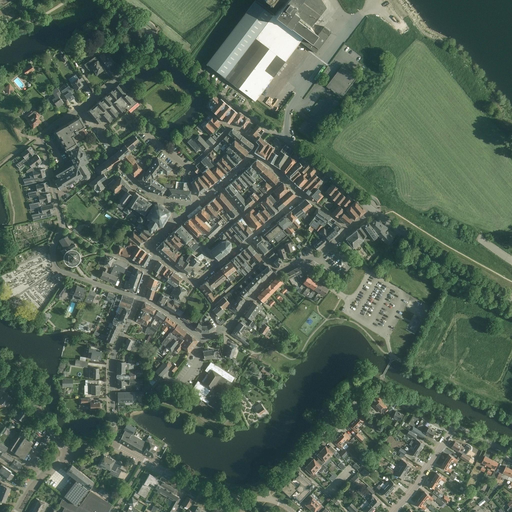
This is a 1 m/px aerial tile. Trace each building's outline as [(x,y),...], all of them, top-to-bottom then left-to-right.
[(286,0),(275,16),(255,1),(207,65),(223,77),(255,101),(299,42),(315,54),(331,33),(324,27),(317,35),(309,29),(326,8),(320,0),(286,0)] [(103,54),(98,46),(92,49),(96,55),(98,54),(100,56),(107,67),(114,62),(109,55),(110,55),(107,51),(103,54)] [(66,58),(65,55),(60,58),(64,63),(68,60),(66,58)] [(95,59),(94,58),(88,62),(95,71),(94,72),(97,75),(100,73),(100,72),(103,70),(101,67),(102,66),(96,58),(95,59)] [(34,70),(31,64),(22,70),(25,74),(26,76),(34,70)] [(343,98),(358,78),(343,66),(327,87),(343,98)] [(75,75),(68,79),(76,90),(81,86),(83,89),(87,86),(81,77),(79,79),(75,75)] [(15,89),(9,83),(3,89),(9,95),(15,89)] [(130,93),(127,90),(121,83),(87,112),(91,116),(93,119),(95,122),(96,124),(100,121),(101,121),(105,119),(106,120),(108,123),(116,116),(126,108),(128,110),(138,102),(134,99),(130,94),(130,93)] [(74,98),(71,93),(73,92),(69,87),(62,92),(65,96),(66,97),(69,101),(74,98)] [(62,96),(57,88),(51,92),(53,95),(46,99),(48,101),(51,106),(55,103),(57,107),(63,103),(60,97),(62,96)] [(223,117),(225,118),(224,119),(229,123),(232,119),(232,120),(237,124),(238,124),(243,128),(250,119),(247,118),(244,116),(244,115),(238,111),(237,113),(232,109),(221,99),(219,100),(214,95),(213,96),(209,100),(211,101),(209,103),(209,107),(210,108),(211,109),(211,110),(216,114),(217,113),(216,115),(221,119),(223,117)] [(30,119),(28,121),(30,124),(33,128),(41,121),(38,118),(39,117),(41,115),(36,110),(34,112),(28,117),(30,119)] [(66,150),(77,143),(72,136),(74,135),(75,136),(76,135),(77,133),(78,132),(78,131),(85,126),(79,116),(55,131),(66,150),(66,149),(66,150)] [(212,117),(207,122),(215,130),(220,125),(218,123),(219,121),(215,117),(214,116),(213,118),(212,117)] [(210,135),(215,130),(207,122),(202,127),(210,135)] [(249,134),(248,135),(255,141),(260,136),(257,132),(260,128),(257,125),(252,130),(249,128),(246,132),(249,134)] [(228,134),(232,137),(238,132),(233,129),(232,129),(228,134)] [(232,137),(235,140),(237,142),(242,136),(238,132),(232,137)] [(228,134),(226,136),(222,140),(229,146),(228,147),(241,159),(248,152),(242,146),(237,142),(235,140),(232,137),(228,134)] [(196,152),(201,148),(204,151),(209,146),(199,135),(194,140),(191,138),(193,139),(189,143),(197,151),(196,152)] [(116,153),(121,160),(122,159),(128,154),(131,151),(136,147),(134,145),(139,141),(135,136),(116,153)] [(242,146),(246,139),(242,136),(237,142),(242,146)] [(254,152),(264,158),(271,146),(264,141),(261,138),(260,137),(260,136),(255,141),(258,144),(259,144),(259,145),(254,152)] [(206,141),(210,145),(211,146),(215,142),(210,137),(206,141)] [(246,139),(242,146),(248,152),(254,145),(246,139)] [(223,150),(224,151),(226,154),(227,153),(237,163),(241,159),(228,147),(229,146),(222,140),(219,143),(222,147),(223,146),(225,148),(223,150)] [(276,144),(275,146),(279,149),(281,150),(285,144),(279,140),(276,144)] [(88,161),(84,156),(86,155),(84,151),(82,152),(79,146),(79,147),(77,143),(66,150),(68,153),(68,154),(69,154),(71,159),(69,160),(71,164),(73,162),(75,164),(77,168),(84,164),(88,161)] [(278,155),(272,164),(280,169),(289,156),(289,157),(289,156),(294,151),(285,144),(281,150),(280,151),(279,154),(278,155)] [(30,146),(24,151),(25,151),(21,153),(25,158),(16,165),(19,169),(28,163),(30,161),(28,158),(35,153),(30,146)] [(271,146),(264,158),(267,160),(274,148),(271,146)] [(278,155),(279,154),(273,150),(275,148),(274,148),(267,160),(272,164),(278,155)] [(215,158),(210,152),(205,157),(213,165),(209,169),(211,172),(218,179),(224,174),(217,166),(215,164),(212,160),(215,158)] [(113,155),(112,156),(111,157),(106,160),(95,168),(98,172),(100,175),(101,175),(103,173),(113,166),(117,163),(118,162),(120,161),(121,160),(116,153),(115,154),(114,154),(113,155)] [(222,158),(232,168),(237,163),(227,153),(226,154),(224,157),(224,156),(222,158)] [(128,154),(122,159),(130,167),(136,162),(128,154)] [(41,160),(37,155),(30,161),(28,163),(31,167),(26,171),(27,173),(33,172),(37,170),(36,166),(42,162),(41,161),(41,160)] [(289,156),(280,169),(286,174),(293,168),(298,163),(292,168),(291,167),(296,162),(292,159),(289,157),(289,156)] [(205,157),(201,161),(205,165),(199,170),(200,171),(202,173),(203,174),(212,184),(218,179),(211,172),(209,169),(213,165),(210,162),(205,157)] [(141,160),(139,158),(130,168),(128,170),(135,178),(143,170),(145,171),(145,170),(149,165),(147,163),(142,169),(137,164),(141,160)] [(167,174),(171,168),(157,158),(146,172),(145,171),(137,179),(141,183),(161,195),(163,192),(166,188),(152,179),(158,171),(159,172),(160,173),(161,173),(162,172),(162,171),(167,174)] [(215,158),(212,160),(215,164),(217,166),(224,174),(227,172),(218,161),(218,162),(215,158)] [(232,168),(222,158),(218,161),(227,172),(232,168)] [(261,176),(268,169),(257,160),(251,165),(254,169),(261,176)] [(298,172),(299,171),(307,162),(302,167),(298,163),(293,168),(286,174),(290,179),(298,172)] [(301,172),(302,174),(305,171),(311,165),(307,162),(299,171),(301,172)] [(84,164),(77,168),(75,164),(74,165),(73,164),(56,174),(58,178),(55,181),(54,181),(55,183),(56,184),(56,187),(58,188),(59,189),(60,189),(64,187),(67,185),(67,186),(77,180),(76,179),(79,177),(81,180),(84,178),(84,179),(87,179),(89,178),(90,175),(88,173),(89,173),(84,164)] [(309,178),(311,176),(313,174),(317,170),(311,165),(305,171),(307,173),(307,174),(310,177),(309,178)] [(255,180),(257,182),(260,185),(258,188),(264,193),(271,187),(250,166),(245,170),(255,179),(255,180)] [(40,181),(39,178),(45,176),(44,168),(37,170),(33,172),(34,177),(23,180),(25,185),(40,181)] [(275,176),(268,169),(261,176),(268,183),(269,182),(275,176)] [(208,187),(200,177),(199,176),(197,174),(192,177),(190,170),(188,173),(191,182),(197,196),(208,187)] [(257,182),(255,179),(245,170),(242,173),(252,183),(257,188),(258,187),(258,188),(260,185),(257,182)] [(305,171),(302,174),(294,182),(300,188),(308,180),(309,178),(308,180),(304,176),(307,173),(307,174),(307,173),(305,171)] [(294,182),(302,174),(301,172),(302,174),(301,175),(298,172),(290,179),(293,181),(294,182)] [(242,173),(240,175),(259,197),(263,194),(257,188),(252,183),(242,173)] [(208,187),(212,184),(203,174),(200,177),(208,187)] [(300,188),(305,192),(313,183),(314,181),(311,178),(314,175),(313,174),(311,176),(309,178),(308,180),(300,188)] [(120,185),(125,181),(120,175),(114,180),(113,179),(108,184),(112,189),(116,185),(119,188),(120,186),(119,185),(120,185)] [(254,201),(259,197),(240,175),(236,179),(241,187),(245,191),(247,189),(248,191),(248,192),(251,194),(251,193),(252,194),(249,196),(250,196),(254,201)] [(314,181),(313,183),(317,186),(318,186),(322,181),(326,176),(324,175),(320,180),(314,175),(311,178),(314,181)] [(279,180),(275,176),(269,182),(268,183),(272,186),(279,180)] [(322,181),(318,186),(319,186),(312,193),(311,192),(308,195),(316,202),(317,202),(320,199),(323,195),(319,192),(320,191),(321,191),(323,188),(321,186),(328,178),(326,176),(322,181)] [(104,187),(97,178),(90,183),(90,182),(89,183),(95,190),(96,189),(99,192),(104,187)] [(241,187),(236,179),(231,183),(241,194),(243,193),(241,191),(239,188),(241,187)] [(116,185),(112,189),(115,193),(121,188),(125,191),(123,193),(125,194),(127,191),(131,188),(126,183),(125,181),(120,185),(119,185),(120,186),(119,188),(116,185)] [(168,192),(168,196),(179,198),(190,199),(190,195),(190,191),(189,189),(189,187),(188,185),(188,182),(182,182),(176,181),(175,189),(169,188),(168,192)] [(36,185),(37,191),(28,193),(29,198),(38,196),(44,195),(44,194),(43,191),(49,190),(47,182),(40,184),(36,185)] [(245,201),(231,183),(225,188),(226,190),(225,191),(230,197),(236,205),(242,211),(250,205),(254,201),(250,196),(246,200),(245,201)] [(270,201),(273,204),(279,198),(289,190),(283,183),(273,191),(277,196),(274,199),(270,194),(267,197),(270,201)] [(305,192),(308,195),(311,192),(316,187),(317,186),(313,183),(305,192)] [(328,193),(331,195),(336,189),(337,188),(332,184),(325,193),(327,194),(328,193)] [(341,189),(339,192),(336,189),(331,195),(330,197),(332,199),(334,201),(343,190),(341,189)] [(279,198),(273,204),(272,204),(278,211),(285,205),(295,196),(290,190),(280,199),(279,198)] [(345,197),(343,195),(345,192),(343,190),(334,201),(337,203),(339,205),(341,203),(346,197),(345,197)] [(122,197),(120,200),(119,200),(116,205),(122,209),(124,206),(122,204),(125,204),(132,195),(127,191),(125,194),(122,197)] [(135,209),(143,215),(151,203),(140,196),(135,192),(123,211),(128,214),(130,212),(132,209),(134,211),(135,209)] [(41,207),(46,206),(45,202),(51,201),(49,193),(44,194),(44,195),(38,196),(40,202),(29,204),(31,210),(41,207)] [(227,211),(233,207),(221,193),(215,197),(224,208),(227,211)] [(341,203),(344,205),(341,208),(343,210),(344,208),(346,207),(347,205),(352,199),(347,195),(346,196),(345,197),(346,197),(341,203)] [(220,216),(226,223),(233,218),(227,211),(224,208),(215,197),(209,203),(216,211),(220,208),(221,209),(222,208),(223,210),(221,211),(223,213),(223,214),(221,216),(220,216)] [(270,201),(267,197),(261,202),(266,207),(267,208),(272,204),(273,204),(270,201)] [(305,199),(298,205),(308,215),(311,213),(309,210),(310,208),(310,207),(312,205),(305,199)] [(361,213),(363,211),(361,209),(355,201),(349,207),(346,209),(347,211),(347,212),(345,214),(347,216),(349,214),(354,219),(358,215),(359,216),(362,214),(361,213)] [(264,208),(266,207),(261,202),(258,204),(260,207),(261,207),(263,210),(259,212),(266,220),(271,216),(264,208)] [(148,226),(147,228),(147,229),(153,233),(157,230),(159,226),(162,226),(170,213),(169,210),(157,203),(154,203),(153,205),(151,203),(143,215),(144,215),(142,218),(140,216),(137,220),(142,224),(143,223),(148,226)] [(208,203),(202,208),(210,217),(210,216),(212,219),(214,220),(213,218),(216,216),(220,220),(217,222),(221,227),(226,223),(220,216),(218,213),(217,214),(216,212),(208,203)] [(46,206),(41,207),(42,213),(32,215),(33,221),(47,217),(46,214),(54,212),(54,211),(54,210),(53,204),(46,206)] [(266,207),(264,208),(271,216),(278,211),(272,204),(267,208),(266,207)] [(312,219),(310,218),(308,215),(298,205),(291,211),(297,218),(301,215),(304,218),(306,217),(310,222),(312,219)] [(347,212),(347,211),(346,209),(344,208),(343,210),(341,208),(338,205),(334,210),(332,211),(333,212),(332,213),(337,217),(341,212),(342,213),(344,211),(347,212)] [(233,207),(227,211),(233,218),(239,214),(233,207)] [(189,219),(202,231),(204,234),(209,238),(221,227),(217,222),(210,227),(209,226),(213,223),(211,222),(214,220),(212,219),(210,216),(210,217),(202,208),(189,219)] [(326,222),(330,225),(334,220),(330,217),(317,208),(314,213),(315,214),(314,216),(312,219),(310,222),(309,224),(310,225),(314,227),(315,229),(319,223),(323,226),(326,222)] [(255,229),(261,224),(254,216),(250,211),(245,215),(255,229)] [(300,227),(298,224),(301,222),(297,218),(291,211),(285,215),(297,229),(300,227)] [(339,218),(347,224),(352,220),(347,216),(345,214),(347,212),(344,211),(342,213),(343,213),(339,218)] [(266,220),(259,212),(254,216),(261,224),(266,221),(266,220)] [(276,223),(277,223),(282,230),(285,228),(290,234),(295,230),(296,231),(297,230),(297,229),(285,215),(276,223)] [(235,223),(247,237),(252,232),(247,225),(242,218),(235,223)] [(184,224),(196,236),(199,234),(202,236),(204,234),(202,231),(189,219),(184,224)] [(334,220),(330,225),(339,233),(343,229),(343,227),(334,220)] [(375,220),(369,223),(377,235),(387,244),(392,239),(392,240),(394,238),(393,237),(394,236),(387,229),(387,228),(376,220),(375,220)] [(137,227),(141,230),(141,231),(143,233),(148,238),(153,233),(147,229),(147,228),(139,223),(137,227)] [(247,237),(235,223),(230,227),(242,241),(247,237)] [(268,251),(264,246),(265,246),(264,245),(268,243),(270,245),(272,243),(275,246),(287,235),(282,230),(277,223),(264,235),(267,239),(264,240),(261,236),(253,242),(264,255),(268,251)] [(369,223),(362,226),(368,235),(371,240),(377,235),(369,223)] [(187,249),(191,253),(192,253),(200,246),(181,225),(174,231),(186,243),(189,246),(187,249)] [(339,233),(330,225),(327,227),(328,228),(325,230),(324,228),(319,232),(323,237),(317,242),(313,246),(318,251),(328,242),(339,233)] [(133,231),(144,241),(148,238),(143,233),(141,231),(141,230),(137,227),(135,226),(134,227),(135,229),(133,231)] [(362,239),(368,235),(362,226),(356,230),(362,239)] [(242,241),(230,227),(226,231),(231,237),(238,244),(242,241)] [(362,239),(356,230),(353,233),(346,238),(352,247),(363,239),(362,239)] [(144,241),(133,231),(127,239),(135,244),(137,243),(139,246),(144,241)] [(171,234),(166,238),(176,249),(180,245),(177,242),(181,238),(174,231),(171,234)] [(223,234),(219,237),(221,240),(222,240),(222,241),(221,241),(226,240),(225,240),(226,240),(227,241),(227,240),(231,237),(226,231),(223,234)] [(59,240),(64,249),(61,251),(63,255),(64,254),(67,256),(67,257),(67,258),(67,259),(68,259),(68,260),(69,260),(70,260),(70,261),(71,261),(72,261),(73,261),(73,260),(74,260),(75,259),(75,258),(76,258),(76,257),(76,256),(76,255),(76,254),(75,254),(75,253),(74,253),(74,252),(73,252),(72,252),(71,252),(70,252),(69,252),(69,253),(68,253),(67,253),(76,247),(69,234),(59,240)] [(176,249),(166,238),(163,241),(166,244),(170,247),(172,249),(174,247),(176,249)] [(226,240),(225,240),(226,240),(221,241),(220,241),(221,242),(219,244),(218,243),(218,244),(216,246),(216,245),(215,246),(213,248),(213,247),(212,248),(213,248),(211,250),(210,249),(210,250),(210,251),(209,251),(210,252),(211,251),(212,253),(212,254),(213,254),(215,257),(214,257),(215,258),(216,258),(217,260),(217,261),(218,260),(218,261),(219,261),(218,260),(221,258),(221,259),(222,258),(221,258),(223,256),(224,257),(224,256),(226,254),(226,255),(227,254),(226,254),(229,252),(230,252),(229,251),(231,248),(232,248),(232,247),(231,247),(231,242),(227,241),(226,240)] [(132,253),(137,256),(142,249),(137,246),(130,241),(125,248),(130,251),(131,249),(133,251),(133,252),(132,253)] [(159,251),(166,244),(163,241),(156,249),(159,251)] [(285,244),(286,248),(287,252),(293,251),(292,250),(295,249),(293,246),(295,245),(292,242),(290,242),(285,244)] [(110,247),(103,243),(100,248),(108,252),(110,247)] [(175,252),(173,249),(171,251),(168,249),(170,247),(166,244),(159,251),(169,260),(175,252)] [(252,258),(254,260),(257,264),(261,259),(249,245),(244,249),(251,257),(252,256),(253,257),(252,258)] [(120,255),(122,250),(123,247),(119,246),(117,250),(114,249),(114,250),(113,253),(116,254),(120,255)] [(120,254),(130,257),(132,254),(132,253),(133,252),(130,251),(125,248),(124,248),(123,247),(122,250),(120,255),(120,254)] [(287,252),(286,248),(283,249),(283,248),(278,250),(279,254),(281,258),(286,257),(285,253),(287,252)] [(139,265),(147,253),(142,249),(137,256),(134,260),(137,262),(136,263),(139,265)] [(251,257),(244,249),(240,253),(246,260),(247,262),(249,260),(248,259),(251,257)] [(175,252),(169,260),(172,263),(175,265),(178,260),(176,258),(178,255),(177,254),(179,252),(177,250),(175,252)] [(283,262),(273,252),(267,258),(277,268),(283,262)] [(151,256),(147,253),(139,265),(142,266),(142,265),(144,267),(151,256)] [(240,253),(236,256),(239,259),(246,267),(250,271),(251,269),(245,262),(246,260),(240,253)] [(112,262),(115,263),(127,269),(129,264),(117,259),(116,260),(113,258),(113,257),(106,256),(104,263),(100,262),(100,264),(104,265),(110,266),(112,262)] [(186,261),(186,260),(185,262),(183,261),(185,258),(181,256),(178,260),(175,265),(180,269),(186,261)] [(250,271),(239,259),(236,256),(233,258),(240,266),(241,265),(243,267),(241,268),(242,269),(246,273),(250,271)] [(192,261),(189,259),(187,258),(186,260),(186,261),(190,264),(194,267),(199,262),(194,258),(192,261)] [(240,266),(233,258),(230,261),(235,269),(235,270),(239,274),(240,272),(243,276),(246,273),(242,269),(241,271),(238,268),(240,266)] [(158,275),(160,272),(164,265),(158,261),(153,269),(156,271),(154,275),(156,277),(158,275)] [(188,266),(190,264),(186,261),(180,269),(187,274),(191,271),(187,267),(188,266)] [(230,275),(229,274),(235,270),(235,269),(230,261),(220,269),(227,278),(229,279),(230,281),(231,281),(234,278),(231,274),(230,275)] [(126,270),(127,269),(115,263),(113,267),(113,268),(110,274),(107,280),(115,283),(117,277),(115,276),(117,271),(124,274),(126,270)] [(164,275),(169,269),(164,265),(160,272),(164,275)] [(273,270),(268,266),(263,270),(267,275),(269,276),(271,274),(270,273),(273,270)] [(126,270),(124,274),(123,278),(126,280),(138,285),(143,271),(134,267),(131,274),(130,274),(131,272),(126,270)] [(298,267),(292,270),(295,275),(298,274),(300,277),(303,276),(301,272),(298,267)] [(100,277),(107,280),(110,274),(106,273),(108,269),(105,268),(103,271),(100,277)] [(173,272),(169,269),(164,275),(165,276),(162,281),(165,283),(166,281),(173,272)] [(228,282),(230,281),(229,279),(227,278),(220,269),(206,281),(213,289),(225,279),(228,282)] [(263,270),(258,274),(264,280),(266,278),(265,277),(267,275),(263,270)] [(295,275),(292,270),(286,273),(289,279),(291,282),(294,281),(292,277),(295,275)] [(167,286),(168,287),(170,285),(171,286),(172,285),(171,284),(178,275),(173,272),(166,281),(169,283),(167,286)] [(258,274),(253,279),(258,283),(260,281),(261,282),(264,280),(258,274)] [(171,284),(172,285),(175,287),(177,284),(178,285),(183,279),(178,275),(171,284)] [(147,287),(149,288),(155,290),(156,291),(156,290),(157,290),(158,287),(159,287),(161,282),(158,280),(150,276),(147,287)] [(274,280),(279,286),(283,282),(278,276),(274,280)] [(308,286),(312,280),(307,277),(303,283),(308,286)] [(253,279),(248,283),(253,288),(254,289),(257,287),(256,286),(258,284),(258,283),(253,279)] [(135,292),(138,285),(126,280),(124,285),(120,283),(118,289),(124,291),(125,288),(135,292)] [(270,284),(275,290),(279,286),(274,280),(270,284)] [(308,286),(307,288),(309,290),(310,288),(313,290),(314,289),(317,283),(313,280),(312,280),(308,286)] [(213,289),(206,281),(199,287),(206,295),(211,302),(214,299),(219,295),(217,293),(213,297),(210,294),(211,293),(209,292),(213,289)] [(69,286),(63,283),(62,284),(61,285),(60,287),(60,288),(55,295),(54,297),(58,300),(60,298),(60,299),(62,296),(62,295),(65,291),(69,286)] [(253,288),(248,283),(244,288),(245,289),(249,293),(250,294),(252,292),(251,291),(253,288)] [(314,289),(316,291),(318,292),(319,292),(323,286),(318,283),(317,283),(314,289)] [(175,287),(170,294),(175,297),(173,299),(172,299),(171,300),(173,302),(174,300),(179,303),(181,300),(180,300),(185,292),(187,290),(178,285),(177,284),(175,287)] [(271,294),(275,290),(270,284),(265,289),(271,294)] [(73,285),(70,293),(80,297),(79,299),(82,300),(86,291),(83,289),(84,288),(76,286),(76,287),(73,285)] [(323,286),(319,292),(324,296),(328,289),(323,286)] [(155,290),(149,288),(146,297),(152,300),(155,291),(156,291),(155,290)] [(245,289),(244,288),(239,293),(245,299),(249,295),(248,294),(249,293),(245,289)] [(267,298),(271,294),(265,289),(261,293),(267,298)] [(96,293),(89,290),(87,296),(93,299),(96,293)] [(110,298),(109,301),(112,302),(112,301),(115,302),(115,301),(119,303),(120,301),(132,304),(134,298),(122,295),(122,296),(117,294),(116,295),(114,295),(114,294),(108,292),(107,297),(110,298)] [(157,302),(164,306),(168,298),(164,296),(165,295),(165,294),(163,292),(162,294),(161,295),(160,297),(159,299),(157,302)] [(262,302),(267,298),(261,293),(257,297),(262,302)] [(239,296),(236,301),(235,301),(241,305),(245,300),(239,296)] [(230,303),(225,298),(223,297),(217,303),(223,309),(230,303)] [(168,298),(164,306),(169,309),(173,312),(175,313),(177,308),(180,304),(179,303),(174,300),(173,302),(171,300),(168,298)] [(235,301),(236,301),(233,299),(230,303),(232,306),(237,310),(241,305),(235,301)] [(115,302),(114,303),(112,303),(109,310),(111,311),(114,305),(118,306),(118,305),(119,303),(115,301),(115,302)] [(153,314),(155,315),(158,310),(156,309),(156,308),(151,306),(151,305),(145,302),(144,303),(141,308),(142,309),(145,310),(145,309),(146,309),(146,310),(150,312),(153,314)] [(253,302),(248,308),(252,311),(252,310),(256,313),(257,312),(259,314),(263,308),(253,302)] [(225,311),(223,309),(217,303),(214,305),(216,307),(212,310),(215,313),(213,315),(216,320),(219,317),(218,317),(225,311)] [(121,307),(117,315),(116,314),(114,318),(114,317),(112,321),(113,324),(117,326),(120,320),(124,322),(128,314),(130,309),(125,307),(124,308),(121,307)] [(251,320),(256,313),(252,310),(252,311),(248,308),(243,315),(250,319),(247,324),(252,327),(255,323),(251,320)] [(148,316),(150,312),(146,310),(146,309),(145,309),(145,310),(142,309),(136,321),(140,323),(145,314),(148,316)] [(152,320),(149,325),(148,327),(155,331),(158,327),(152,324),(156,319),(161,323),(166,315),(158,310),(155,315),(154,316),(152,320)] [(194,328),(199,322),(184,311),(179,318),(194,328)] [(152,320),(154,316),(153,315),(152,317),(148,316),(145,314),(140,323),(146,326),(149,319),(151,320),(152,320)] [(49,319),(45,315),(42,318),(42,317),(41,318),(42,318),(40,320),(44,324),(45,322),(46,323),(47,322),(46,321),(49,319)] [(161,329),(163,330),(171,320),(167,317),(162,322),(165,324),(161,329)] [(161,333),(163,335),(169,327),(172,329),(176,324),(171,320),(163,330),(161,333)] [(267,322),(264,320),(263,321),(262,321),(259,327),(261,329),(262,329),(260,332),(264,335),(269,328),(265,325),(267,322)] [(201,333),(204,333),(204,326),(201,326),(200,325),(200,322),(199,321),(199,322),(194,328),(201,333)] [(204,326),(204,333),(209,333),(215,328),(209,321),(208,325),(208,326),(204,326)] [(240,322),(234,329),(240,334),(245,328),(249,331),(249,330),(251,331),(252,329),(251,328),(247,325),(242,321),(241,323),(240,322)] [(113,324),(110,323),(108,327),(111,328),(118,331),(120,327),(117,326),(113,324)] [(166,347),(181,328),(177,325),(173,330),(172,329),(165,337),(161,344),(166,347)] [(151,338),(155,331),(148,327),(145,330),(146,330),(144,333),(148,335),(148,334),(149,335),(148,336),(147,336),(146,339),(142,337),(140,340),(147,343),(149,340),(150,338),(151,338)] [(173,349),(179,341),(181,339),(183,336),(186,332),(181,328),(166,347),(171,352),(173,349)] [(242,335),(240,334),(234,329),(231,334),(239,340),(242,335)] [(113,343),(114,339),(108,336),(107,337),(101,334),(100,336),(100,337),(100,338),(106,340),(109,342),(108,344),(112,345),(112,343),(113,343)] [(181,339),(179,341),(182,344),(184,342),(187,345),(189,342),(194,347),(198,341),(189,334),(184,341),(181,339)] [(134,341),(128,338),(124,347),(130,350),(133,351),(135,345),(133,344),(134,341)] [(182,344),(179,341),(173,349),(176,351),(181,346),(190,353),(194,347),(189,342),(187,345),(184,342),(182,344)] [(226,345),(226,352),(227,353),(226,356),(232,358),(235,348),(234,348),(235,345),(231,343),(230,346),(229,346),(230,345),(226,345)] [(91,358),(96,359),(100,359),(101,352),(95,351),(95,350),(89,349),(88,353),(91,353),(91,358)] [(213,352),(213,349),(208,350),(208,351),(207,351),(207,350),(203,351),(204,359),(208,359),(209,360),(211,360),(211,358),(214,358),(214,357),(219,357),(218,352),(213,352)] [(117,362),(117,373),(125,373),(125,371),(125,369),(133,369),(133,364),(125,363),(125,362),(117,362)] [(159,367),(151,376),(156,382),(161,377),(165,373),(172,365),(168,362),(165,365),(163,363),(159,367)] [(191,391),(190,393),(192,394),(201,400),(202,400),(206,403),(207,403),(208,404),(207,404),(211,407),(218,411),(225,401),(220,398),(231,382),(234,378),(228,373),(229,372),(226,370),(223,368),(222,370),(215,365),(212,368),(208,365),(205,369),(205,370),(209,373),(208,375),(207,374),(202,382),(203,383),(202,384),(198,381),(194,386),(195,386),(193,389),(192,389),(191,391)] [(272,371),(261,365),(259,369),(261,370),(261,371),(270,376),(272,371)] [(93,366),(89,366),(89,378),(99,379),(99,374),(98,374),(99,368),(93,368),(93,366)] [(124,379),(117,378),(117,389),(125,388),(125,384),(126,384),(126,382),(124,382),(124,379)] [(88,385),(84,385),(85,395),(99,394),(99,384),(99,380),(91,380),(88,380),(88,385)] [(132,392),(117,392),(118,402),(132,402),(132,392)] [(11,398),(5,393),(0,399),(0,402),(5,406),(11,398)] [(384,400),(377,394),(372,399),(375,402),(372,405),(381,413),(388,407),(382,402),(384,400)] [(83,406),(90,406),(90,410),(99,409),(99,402),(94,402),(94,401),(90,402),(90,399),(81,399),(81,403),(83,403),(83,406)] [(265,411),(260,403),(254,407),(257,411),(258,410),(260,414),(265,411)] [(27,413),(22,409),(19,413),(18,413),(13,419),(17,421),(19,419),(22,421),(27,413)] [(403,415),(394,410),(391,416),(400,421),(403,415)] [(366,421),(361,416),(359,418),(358,417),(354,421),(360,426),(362,423),(363,425),(366,421)] [(353,425),(350,427),(356,433),(359,429),(358,428),(360,426),(354,421),(351,424),(353,425)] [(123,430),(125,431),(132,435),(136,428),(134,427),(133,427),(127,424),(123,430)] [(436,432),(427,426),(423,433),(413,427),(411,431),(423,438),(426,434),(432,438),(436,432)] [(3,432),(11,437),(14,432),(6,427),(3,432)] [(132,435),(125,431),(123,435),(122,434),(120,435),(118,439),(118,440),(120,441),(119,441),(139,452),(140,452),(142,447),(147,439),(147,438),(145,442),(132,435)] [(417,436),(409,431),(406,435),(415,440),(417,436)] [(339,437),(346,444),(344,442),(346,440),(348,441),(350,438),(345,433),(343,434),(342,433),(339,437)] [(358,433),(355,436),(361,441),(363,438),(360,435),(358,433)] [(24,437),(20,435),(10,450),(14,453),(18,455),(20,456),(24,459),(32,447),(30,446),(33,442),(24,437)] [(343,447),(346,444),(339,437),(335,440),(337,442),(335,443),(341,448),(342,447),(343,447)] [(152,458),(156,451),(152,449),(154,445),(149,443),(150,441),(147,439),(142,447),(145,449),(143,453),(152,458)] [(412,440),(409,444),(420,451),(424,444),(416,439),(414,442),(412,440)] [(4,453),(6,450),(7,448),(0,442),(0,461),(16,472),(22,464),(4,453)] [(465,454),(470,447),(466,445),(464,448),(455,442),(452,447),(463,454),(463,453),(465,454)] [(420,451),(409,444),(412,446),(408,452),(412,454),(416,457),(420,451)] [(322,450),(329,457),(335,451),(330,446),(328,448),(326,446),(324,448),(324,447),(322,449),(322,450)] [(349,453),(344,449),(340,454),(344,458),(349,453)] [(321,457),(319,459),(323,463),(329,457),(322,450),(322,451),(321,450),(319,452),(320,453),(318,454),(321,457)] [(465,454),(463,453),(463,454),(461,457),(468,462),(470,458),(465,454)] [(115,459),(103,454),(98,463),(111,470),(110,472),(114,474),(113,476),(117,477),(120,470),(117,469),(118,467),(126,471),(128,467),(115,460),(115,459)] [(449,454),(445,460),(451,464),(453,461),(457,463),(458,460),(455,458),(449,454)] [(486,465),(488,466),(492,460),(485,456),(482,463),(484,464),(483,466),(485,467),(486,465)] [(310,463),(318,470),(321,473),(324,469),(325,470),(328,467),(323,463),(319,459),(316,461),(314,459),(312,461),(312,460),(310,462),(310,463)] [(403,464),(400,468),(407,472),(411,466),(403,460),(401,463),(403,464)] [(448,468),(451,464),(445,460),(441,467),(447,470),(450,473),(452,470),(448,468)] [(489,470),(492,472),(493,468),(495,469),(498,463),(492,460),(488,466),(491,467),(489,470)] [(341,462),(338,465),(343,470),(346,467),(341,462)] [(318,470),(310,463),(309,463),(307,465),(308,465),(306,467),(309,469),(307,471),(308,472),(307,472),(314,479),(317,476),(315,474),(318,470)] [(0,465),(0,473),(3,475),(3,476),(10,480),(14,475),(10,473),(11,472),(2,466),(0,465)] [(94,482),(72,465),(66,472),(76,480),(64,496),(76,505),(94,482)] [(394,470),(387,466),(385,470),(387,472),(392,475),(394,470)] [(507,479),(509,476),(511,469),(506,466),(503,472),(502,474),(499,473),(496,478),(499,480),(501,477),(507,480),(507,479)] [(369,473),(364,468),(361,472),(366,477),(369,473)] [(407,472),(400,468),(398,471),(396,470),(394,473),(403,478),(407,472)] [(332,475),(329,478),(332,482),(337,476),(332,471),(330,473),(332,475)] [(311,488),(312,488),(313,488),(314,487),(314,486),(314,485),(313,485),(312,485),(311,485),(310,484),(311,483),(299,472),(292,480),(290,478),(282,487),(291,496),(292,494),(300,502),(311,490),(310,489),(311,488)] [(437,473),(433,479),(439,483),(441,479),(445,482),(446,479),(443,477),(437,473)] [(159,480),(149,474),(143,484),(143,483),(138,492),(136,491),(133,496),(138,498),(140,495),(145,498),(151,488),(148,486),(149,483),(155,487),(159,480)] [(385,484),(386,486),(392,491),(397,486),(391,480),(390,479),(385,484)] [(439,483),(433,479),(429,485),(438,491),(442,485),(439,483)] [(170,496),(177,500),(169,511),(173,511),(174,511),(181,500),(178,498),(179,497),(175,494),(177,491),(160,480),(155,488),(158,489),(157,491),(169,498),(170,496)] [(0,485),(0,492),(0,493),(8,495),(10,488),(5,486),(5,484),(1,483),(0,486),(0,485)] [(374,491),(368,485),(365,489),(371,494),(374,491)] [(386,496),(392,491),(386,486),(383,489),(379,485),(377,487),(386,496)] [(109,494),(99,486),(96,490),(105,498),(109,494)] [(69,510),(73,511),(108,511),(112,505),(90,491),(82,502),(78,507),(77,505),(76,506),(73,503),(69,510)] [(425,492),(420,498),(426,502),(428,498),(432,501),(433,499),(430,496),(425,492)] [(439,497),(438,497),(443,500),(447,503),(450,499),(444,494),(444,495),(440,492),(437,496),(439,497)] [(310,508),(317,501),(311,495),(306,500),(309,502),(306,505),(308,506),(308,507),(310,508)] [(370,498),(367,501),(370,503),(375,508),(380,503),(372,495),(369,497),(370,498)] [(65,508),(69,501),(63,496),(59,505),(64,508),(65,508)] [(138,501),(132,497),(127,503),(128,504),(134,508),(138,501)] [(193,500),(187,497),(184,501),(183,501),(180,507),(183,509),(185,506),(188,508),(193,500)] [(442,501),(443,500),(438,497),(436,501),(442,506),(444,503),(442,501)] [(43,511),(47,505),(36,498),(29,511),(28,511),(43,511)] [(426,502),(420,498),(416,503),(421,508),(421,507),(425,510),(426,508),(423,505),(426,502)] [(317,501),(310,508),(311,509),(310,509),(312,511),(313,511),(314,511),(317,510),(319,511),(324,507),(317,501)] [(356,511),(359,510),(352,503),(347,508),(351,511),(353,511),(354,511),(356,511)] [(367,511),(371,511),(375,508),(370,503),(367,506),(365,505),(363,507),(367,511)]
